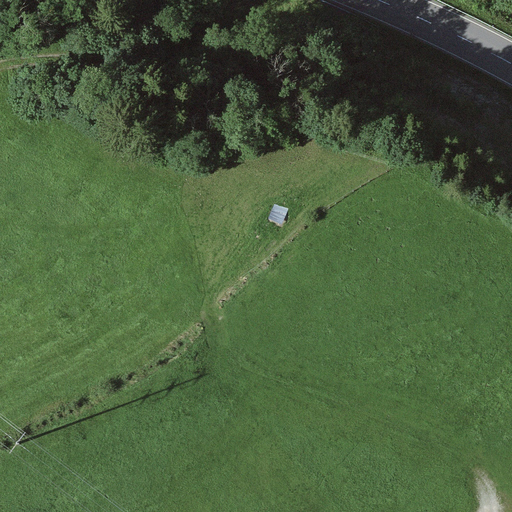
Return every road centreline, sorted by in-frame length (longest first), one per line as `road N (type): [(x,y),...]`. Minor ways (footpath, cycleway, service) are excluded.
road 1 (track): [(255,0),(219,41),(177,66),(55,60),(0,68)]
road 2 (secondary): [(511,65),(377,0)]
